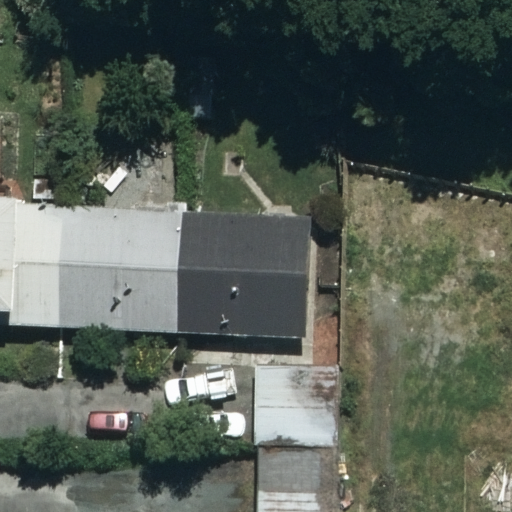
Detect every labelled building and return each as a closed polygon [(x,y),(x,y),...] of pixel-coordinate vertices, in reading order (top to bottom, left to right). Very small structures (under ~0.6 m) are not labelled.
[(498,175),(351,171),(348,294),(494,298),(498,175)] [(323,224),(0,210),(0,331),(318,345),(323,224)] [(511,339),(492,338),(487,385),(511,387),(511,339)] [(342,446),(341,368),(264,370),(266,447),(342,446)] [(339,511),(340,499),(268,499),(267,511),(339,511)]
